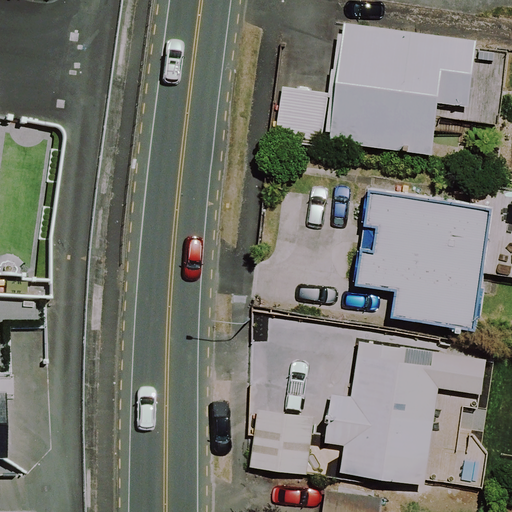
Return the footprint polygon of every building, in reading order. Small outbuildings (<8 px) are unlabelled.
[(471,101),(478,33),(344,18),(331,139),(433,149),(439,97),(471,101)] [(493,201),(370,186),(359,281),(395,286),(392,315),(478,325),(493,201)] [(485,354),(360,337),(352,393),(332,391),(325,439),(346,442),(342,468),(427,480),(440,383),(481,389),(485,354)] [(308,418),(252,415),(249,473),(304,476),(308,418)] [(325,493),(322,511),(380,511),(382,500),(325,493)]
